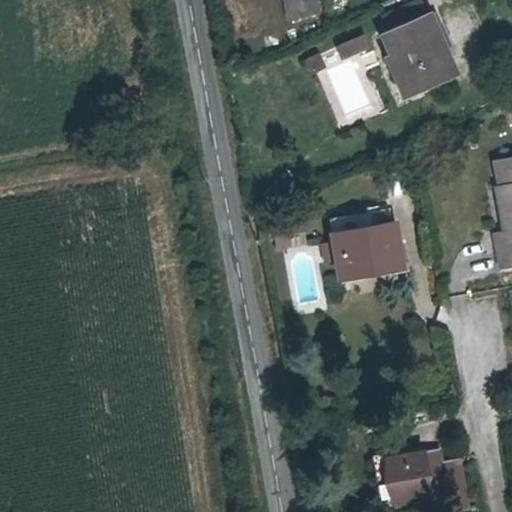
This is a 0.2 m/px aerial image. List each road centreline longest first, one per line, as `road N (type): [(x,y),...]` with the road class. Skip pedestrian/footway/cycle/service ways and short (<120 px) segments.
road 1 (secondary): [(282,511),(190,0)]
road 2 (residential): [(481,306),(474,384),(502,511)]
